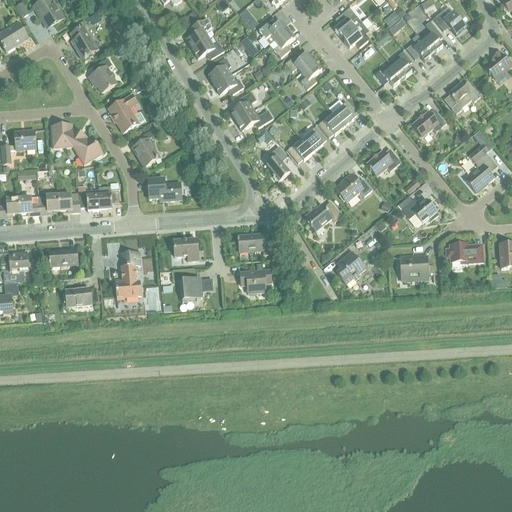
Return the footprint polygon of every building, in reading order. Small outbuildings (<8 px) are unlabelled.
[(46,29),(62,20),(50,0),(34,10),(46,29)] [(269,0),(272,3),(271,4),(275,9),(286,0),(269,0)] [(362,0),(361,0),(353,7),(357,11),(365,4),(362,0)] [(431,0),(420,7),(423,12),(434,6),(431,0)] [(511,12),(511,13),(511,12),(511,0),(504,0),(505,1),(502,3),(509,14),(511,12)] [(223,2),(218,6),(223,12),(228,8),(223,2)] [(391,2),(387,5),(394,13),(397,10),(391,2)] [(22,4),(15,8),(22,20),(29,15),(22,4)] [(354,31),(361,24),(349,10),(335,22),(339,27),(334,32),(339,39),(340,38),(342,41),(354,31)] [(400,10),(395,14),(401,20),(406,16),(400,10)] [(394,13),(388,18),(394,25),(400,20),(394,13)] [(460,23),(453,14),(448,19),(443,13),(433,21),(443,34),(448,29),(455,38),(467,28),(461,21),(460,23)] [(193,14),(187,19),(191,23),(197,18),(193,14)] [(367,19),(362,24),(369,32),(374,27),(367,19)] [(253,20),(246,26),(252,33),(259,27),(253,20)] [(206,35),(211,29),(207,22),(192,30),(195,36),(186,41),(192,51),(209,41),(206,35)] [(268,26),(258,34),(269,47),(274,43),(288,32),(281,23),(272,31),(268,26)] [(354,31),(342,41),(344,43),(343,44),(349,50),(355,46),(359,50),(369,41),(365,37),(369,34),(366,31),(361,24),(354,31)] [(429,32),(424,36),(419,40),(432,56),(435,53),(436,54),(442,49),(438,43),(442,39),(430,24),(425,28),(429,32)] [(20,43),(26,39),(20,29),(19,28),(19,26),(18,25),(0,36),(0,45),(5,54),(15,48),(14,48),(21,44),(20,43)] [(393,37),(400,32),(395,27),(389,32),(393,37)] [(81,62),(97,52),(83,29),(70,37),(74,43),(71,45),(81,62)] [(288,32),(274,43),(278,48),(273,52),(280,60),(290,52),(286,48),(295,40),(288,32)] [(412,41),(414,44),(406,51),(414,62),(419,58),(424,64),(430,58),(432,56),(419,40),(417,37),(412,41)] [(246,39),(240,44),(245,50),(251,45),(246,39)] [(212,46),(209,41),(192,51),(198,61),(207,55),(211,61),(224,54),(218,45),(212,46)] [(239,46),(233,51),(238,57),(244,52),(239,46)] [(367,59),(375,53),(372,49),(364,56),(367,59)] [(389,65),(402,81),(404,79),(405,79),(411,74),(407,68),(411,65),(402,54),(389,65)] [(499,54),(492,59),(494,61),(484,70),(494,82),(511,68),(499,54)] [(301,75),(314,64),(307,55),(298,62),(295,58),(285,66),(292,74),(297,70),(301,75)] [(214,87),(231,77),(228,72),(230,68),(225,60),(214,67),(217,72),(208,78),(214,87)] [(107,71),(112,68),(107,61),(94,69),(98,74),(89,79),(92,85),(95,84),(102,96),(116,87),(107,71)] [(314,64),(301,75),(305,80),(300,84),(307,92),(316,84),(312,80),(321,72),(314,64)] [(402,81),(389,65),(375,77),(384,88),(388,84),(393,89),(399,84),(399,83),(402,81)] [(266,68),(261,73),(265,78),(270,73),(266,68)] [(260,74),(254,77),(258,84),(264,81),(260,74)] [(234,82),(231,77),(214,87),(220,97),(229,92),(232,97),(243,90),(238,82),(234,82)] [(328,84),(322,89),(326,94),(332,89),(328,84)] [(480,99),(467,84),(463,87),(461,85),(448,96),(456,106),(450,110),(456,117),(462,111),(461,111),(471,102),(473,105),(480,99)] [(278,86),(273,90),(277,95),(282,90),(278,86)] [(140,87),(134,91),(137,95),(143,91),(140,87)] [(235,124),(254,112),(251,108),(251,106),(256,103),(251,94),(240,101),(243,106),(230,114),(232,118),(235,124)] [(132,97),(108,112),(123,136),(139,126),(145,122),(140,115),(134,119),(129,110),(137,105),(132,97)] [(288,100),(283,104),(289,110),(294,107),(288,100)] [(306,101),(299,106),(304,113),(311,107),(306,101)] [(333,117),(344,130),(353,122),(352,121),(357,117),(346,104),(341,108),(336,111),(338,113),(333,117)] [(254,112),(235,124),(239,129),(242,133),(255,125),(258,130),(273,121),(267,112),(259,118),(257,117),(254,112)] [(432,131),(435,135),(446,126),(434,112),(430,116),(428,113),(423,118),(422,117),(418,120),(419,121),(411,127),(422,139),(432,131)] [(344,130),(333,117),(324,124),(322,123),(318,127),(328,140),(333,136),(334,138),(344,130)] [(83,168),(102,156),(91,138),(87,141),(72,132),(72,128),(51,130),(52,151),(72,149),(83,168)] [(272,128),(269,134),(276,138),(279,132),(272,128)] [(311,135),(302,142),(313,155),(322,147),(321,146),(326,142),(315,129),(310,133),(311,135)] [(146,143),(148,142),(158,135),(155,130),(143,138),(146,143)] [(9,153),(36,151),(34,133),(14,135),(15,147),(1,149),(2,167),(10,166),(9,153)] [(265,133),(257,139),(263,146),(270,139),(265,133)] [(479,134),(473,139),(479,146),(485,141),(479,134)] [(159,160),(148,142),(146,143),(132,151),(144,170),(159,160)] [(313,155),(302,142),(293,150),(292,148),(287,152),(298,165),(302,162),(303,163),(313,155)] [(483,147),(469,159),(476,167),(476,172),(464,182),(475,195),(494,180),(490,175),(497,169),(485,155),(488,153),(483,147)] [(272,163),(267,167),(274,176),(272,177),(278,184),(289,175),(281,165),(288,159),(279,149),(267,158),(272,163)] [(401,165),(389,151),(384,155),(382,153),(377,157),(376,156),(372,160),(373,160),(366,166),(376,179),(387,170),(390,174),(401,165)] [(357,185),(350,176),(344,181),(345,183),(334,191),(346,205),(359,194),(364,199),(372,193),(362,181),(357,185)] [(164,204),(181,203),(180,186),(164,187),(163,181),(147,182),(149,203),(164,201),(164,204)] [(417,182),(409,188),(413,193),(421,187),(417,182)] [(118,192),(110,192),(110,190),(98,191),(98,193),(100,213),(112,212),(111,206),(119,206),(118,192)] [(98,193),(85,194),(78,195),(78,196),(79,209),(87,208),(87,214),(100,213),(98,193)] [(78,196),(58,198),(59,214),(69,213),(69,216),(79,215),(79,209),(78,196)] [(46,199),(38,200),(40,218),(50,217),(50,215),(59,214),(58,198),(45,199),(46,199)] [(30,200),(18,201),(19,217),(29,216),(29,219),(40,218),(38,200),(30,200)] [(408,200),(398,208),(401,212),(409,222),(410,220),(417,228),(421,225),(422,226),(428,221),(430,224),(439,217),(426,201),(419,207),(414,202),(411,204),(408,200)] [(0,209),(0,220),(10,220),(10,218),(19,217),(18,201),(6,202),(6,209),(0,209)] [(342,219),(329,204),(323,209),(321,206),(311,215),(311,214),(303,220),(315,234),(331,221),(334,225),(342,219)] [(384,205),(381,212),(388,215),(391,208),(384,205)] [(382,225),(377,229),(381,234),(386,230),(382,225)] [(263,258),(272,257),(271,243),(265,244),(264,236),(238,238),(239,255),(262,253),(263,258)] [(372,239),(365,245),(369,249),(376,244),(372,239)] [(187,264),(197,263),(196,242),(173,243),(174,260),(186,259),(187,264)] [(468,265),(483,265),(482,247),(467,248),(467,246),(449,247),(449,251),(445,251),(446,260),(450,260),(450,265),(468,263),(468,265)] [(501,270),(501,271),(509,270),(511,272),(511,271),(511,246),(499,247),(499,248),(501,270)] [(76,251),(48,254),(49,264),(49,265),(50,270),(77,267),(76,251)] [(336,275),(346,287),(353,281),(354,282),(360,278),(358,276),(365,271),(351,254),(338,264),(342,270),(336,275)] [(9,273),(3,274),(4,287),(17,286),(17,283),(23,283),(22,274),(28,274),(27,255),(8,257),(9,273)] [(116,301),(140,299),(139,284),(136,284),(134,269),(139,268),(138,255),(121,256),(122,269),(120,269),(121,282),(115,282),(116,301)] [(399,259),(401,282),(429,280),(428,276),(433,276),(433,268),(428,268),(427,259),(413,260),(413,258),(399,259)] [(264,287),(270,286),(269,273),(262,274),(256,275),(239,276),(240,289),(246,288),(247,297),(265,295),(264,287)] [(201,301),(199,282),(179,283),(181,302),(201,301)] [(17,286),(4,287),(5,298),(0,298),(0,317),(12,316),(11,299),(18,298),(17,286)] [(66,309),(91,307),(89,291),(65,293),(66,309)] [(113,299),(103,299),(104,310),(114,309),(113,299)]
